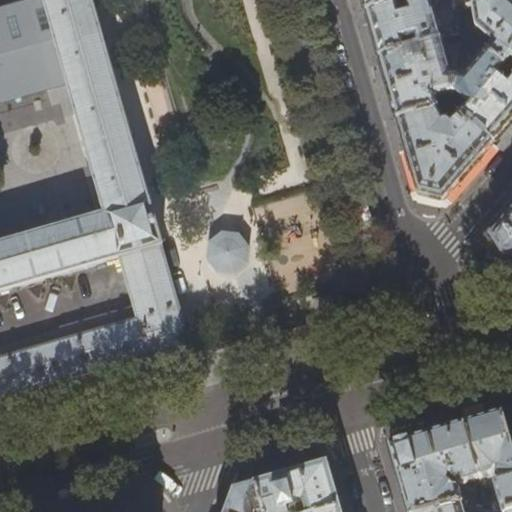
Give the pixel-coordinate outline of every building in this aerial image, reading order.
[(161,247),(163,246),(91,0),(0,0),(0,399),(149,357),(189,346),(175,295),(161,247)] [(363,0),(367,14),(417,0),(363,0)] [(430,0),(417,0),(367,14),(372,30),(381,60),(442,42),(430,0)] [(471,0),(473,9),(510,3),(511,0),(471,0)] [(511,3),(511,2),(510,3),(473,9),(477,31),(494,45),(487,53),(511,74),(511,3)] [(442,42),(381,60),(388,87),(398,122),(439,111),(436,99),(454,94),(458,78),(452,76),(442,42)] [(464,79),(458,78),(454,94),(470,107),(461,116),(493,144),(511,122),(511,74),(487,53),(464,79)] [(439,111),(398,122),(408,155),(419,195),(443,201),(472,168),(493,144),(461,116),(455,124),(441,111),(439,111)] [(511,213),(489,239),(503,261),(511,257),(511,213)] [(207,260),(218,273),(235,275),(249,265),(251,248),(239,234),(223,232),(209,242),(207,260)] [(511,257),(503,261),(489,239),(485,244),(483,251),(494,269),(500,273),(511,269),(511,257)] [(332,295),(312,301),(318,320),(338,314),(332,295)] [(511,411),(503,414),(511,444),(511,411)] [(486,420),(465,425),(481,479),(492,476),(497,468),(499,470),(502,471),(498,477),(500,483),(496,484),(503,511),(511,511),(511,444),(503,414),(486,420)] [(481,479),(465,425),(431,435),(390,447),(408,511),(439,511),(463,505),(459,491),(448,485),(450,482),(449,479),(452,479),(457,481),(464,479),(465,483),(481,479)] [(341,511),(328,465),(278,480),(235,492),(227,511),(341,511)]
